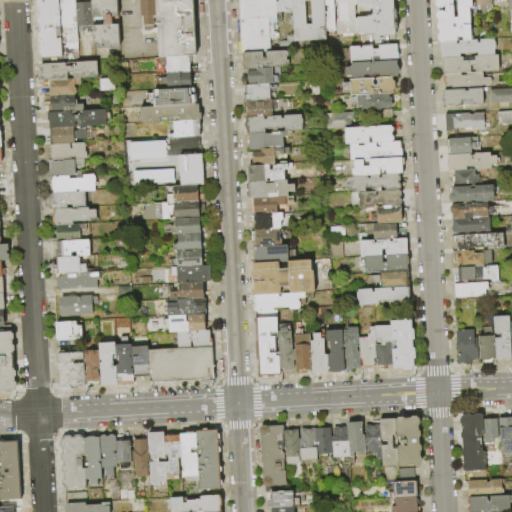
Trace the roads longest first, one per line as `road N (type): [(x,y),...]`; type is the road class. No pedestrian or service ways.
road 1 (residential): [(415,0),(443,511)]
road 2 (residential): [(14,0),(42,511)]
road 3 (tertiary): [(218,57),(242,511)]
road 4 (residential): [(511,387),(237,403)]
road 5 (residential): [(237,403),(0,416)]
